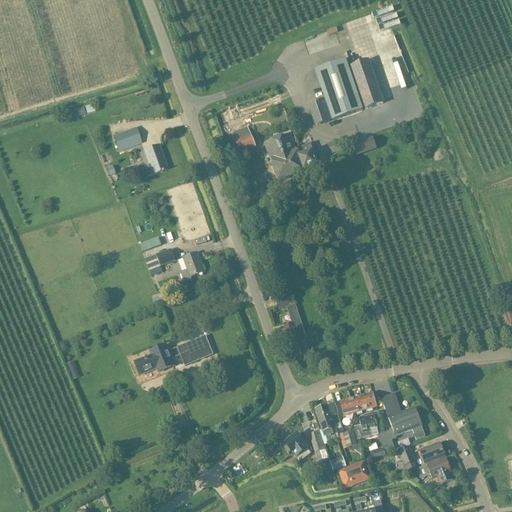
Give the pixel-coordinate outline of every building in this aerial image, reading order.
[(315,71),(332,122),(363,111),(346,60),(315,71)] [(368,61),(351,67),(365,110),(368,109),(380,105),(383,104),(368,61)] [(316,128),(330,123),(323,102),(309,107),(316,128)] [(93,106),(85,108),(87,116),(95,113),(93,106)] [(222,110),(224,123),(240,120),(237,107),(222,110)] [(71,113),(73,120),(85,117),(83,110),(71,113)] [(256,149),(248,127),(232,134),(240,155),(256,149)] [(112,136),(118,153),(142,144),(136,128),(112,136)] [(290,134),(264,145),(279,182),(303,173),(297,158),(299,157),(290,134)] [(373,139),(353,145),(357,157),(377,150),(373,139)] [(298,151),(300,156),(299,157),(297,158),(303,173),(304,172),(307,178),(320,173),(313,156),(317,154),(313,143),(300,148),(301,150),(298,151)] [(159,146),(143,152),(152,176),(168,170),(159,146)] [(112,167),(106,169),(109,176),(115,174),(112,167)] [(151,250),(148,243),(140,246),(143,254),(151,250)] [(156,256),(144,260),(151,278),(163,274),(160,268),(176,262),(171,250),(156,256)] [(198,254),(183,259),(187,271),(180,274),(184,283),(191,280),(191,279),(205,273),(198,254)] [(169,293),(159,297),(161,302),(171,298),(169,293)] [(295,303),(292,295),(276,300),(278,309),(295,303)] [(306,337),(296,306),(287,309),(293,325),(284,328),(289,343),(297,340),(299,345),(308,342),(306,337)] [(185,367),(213,355),(205,337),(178,348),(178,349),(168,353),(166,346),(150,353),(151,355),(134,362),(140,377),(157,371),(158,373),(174,367),(171,359),(180,355),(185,367)] [(74,363),(67,366),(70,374),(77,371),(74,363)] [(393,430),(378,436),(383,449),(385,456),(392,454),(391,451),(395,449),(391,440),(396,438),(396,437),(413,431),(416,441),(425,437),(421,428),(422,427),(415,409),(401,414),(395,394),(381,399),(389,419),(393,430)] [(361,398),(365,412),(367,411),(368,414),(372,412),(372,410),(376,409),(372,395),(361,398)] [(350,401),(354,415),(356,414),(357,417),(362,415),(361,413),(365,412),(361,398),(350,401)] [(353,415),(354,415),(350,401),(339,404),(343,418),(348,417),(349,420),(353,418),(353,415)] [(329,431),(332,430),(329,422),(332,421),(328,407),(315,411),(324,438),(331,436),(329,431)] [(355,436),(356,435),(357,441),(365,439),(372,437),(371,432),(377,431),(374,418),(359,421),(360,427),(354,429),(355,436)] [(324,445),(328,444),(325,437),(324,438),(322,431),(319,432),(324,445)] [(315,454),(319,452),(325,450),(319,432),(309,435),(315,454)] [(342,435),(347,450),(353,448),(351,441),(348,433),(342,435)] [(298,435),(285,445),(292,454),(300,447),(305,453),(309,450),(298,435)] [(439,445),(419,453),(424,465),(444,457),(439,445)] [(415,463),(409,448),(409,447),(398,452),(404,467),(406,466),(409,474),(417,471),(414,463),(415,463)] [(383,449),(372,452),(374,460),(385,456),(383,449)] [(325,450),(319,452),(322,461),(328,459),(325,450)] [(372,461),(370,453),(364,455),(366,462),(372,461)] [(431,476),(433,480),(438,478),(441,486),(453,481),(450,473),(451,473),(446,460),(417,471),(421,480),(431,476)] [(333,472),(338,470),(341,469),(339,462),(330,465),(333,472)] [(364,463),(339,473),(345,489),(370,480),(364,463)] [(413,475),(411,477),(418,484),(420,482),(413,475)]
